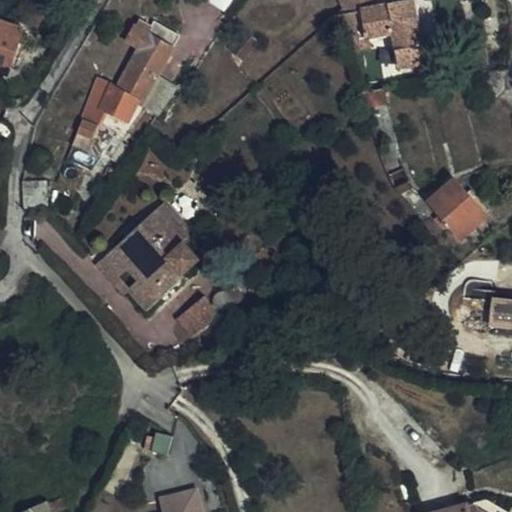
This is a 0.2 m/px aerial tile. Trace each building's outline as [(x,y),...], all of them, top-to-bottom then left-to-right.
[(340,0),(345,10),(349,15),(363,48),(370,45),(382,71),(391,67),(394,74),(434,54),(415,11),(398,18),(389,0),(340,0)] [(0,71),(8,74),(24,31),(0,22),(0,21),(5,6),(0,4),(0,71)] [(141,102),(154,78),(180,33),(155,19),(151,26),(142,20),(131,40),(140,46),(114,91),(98,85),(73,148),(86,154),(105,113),(129,121),(141,102)] [(496,102),(511,83),(511,78),(511,66),(475,78),(496,102)] [(158,112),(172,89),(154,78),(141,102),(158,112)] [(387,104),(362,112),(369,128),(393,120),(387,104)] [(489,211),(493,206),(472,187),(468,192),(453,179),(428,206),(466,240),(491,212),(489,211)] [(25,182),(25,209),(35,209),(48,209),(48,180),(25,182)] [(159,209),(189,242),(198,233),(167,200),(159,209)] [(187,244),(189,242),(159,209),(104,259),(121,278),(133,266),(144,277),(131,289),(133,290),(150,309),(188,275),(186,272),(200,258),(187,244)] [(126,297),(133,290),(131,289),(121,278),(104,259),(97,265),(126,297)] [(219,310),(220,312),(226,313),(232,312),(236,309),(238,303),(239,298),(236,293),(232,289),(226,288),(221,289),(217,292),(214,297),(214,303),(215,305),(216,307),(219,310)] [(222,314),(220,312),(219,310),(216,307),(215,305),(214,303),(207,296),(181,319),(196,336),(222,314)] [(511,297),(495,296),(492,326),(511,328),(511,297)] [(170,454),(174,437),(158,434),(154,451),(170,454)] [(203,511),(197,490),(158,503),(161,511),(203,511)] [(64,511),(68,510),(62,497),(27,511),(64,511)]
